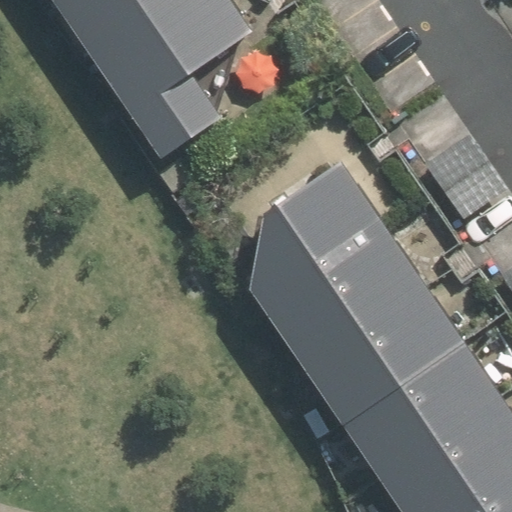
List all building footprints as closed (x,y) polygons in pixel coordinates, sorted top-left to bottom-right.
[(175,0),(59,0),(97,54),(175,0)] [(249,33),(225,0),(175,0),(97,54),(135,109),(249,33)] [(511,182),(472,124),(424,157),(468,220),(511,190),(511,182)] [(281,205),(258,285),(272,307),(384,232),(340,166),(281,205)] [(384,232),(272,307),(310,363),(422,288),(384,232)] [(511,283),(511,262),(502,270),(511,283)] [(422,288),(310,363),(348,419),(460,344),(422,288)] [(460,344),(348,419),(385,474),(497,400),(460,344)] [(511,421),(497,400),(385,474),(410,511),(450,511),(511,471),(511,421)] [(511,511),(511,471),(450,511),(511,511)]
